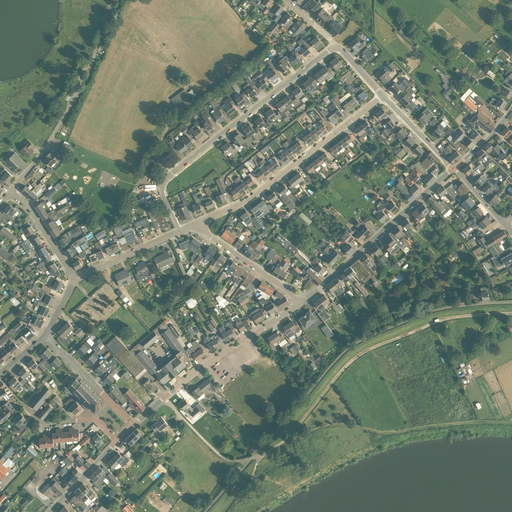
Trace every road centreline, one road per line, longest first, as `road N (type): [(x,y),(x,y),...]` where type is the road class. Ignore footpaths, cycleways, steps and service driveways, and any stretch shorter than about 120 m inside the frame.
road 1 (unclassified): [(248,462),(350,346),(439,309),(511,302)]
road 2 (residential): [(180,231),(163,191),(169,175),(336,46)]
road 3 (track): [(287,439),(368,350),(444,319),(511,314)]
road 4 (track): [(258,457),(329,424),(387,432),(511,424)]
road 5 (residential): [(197,224),(251,199),(383,96)]
road 6 (residential): [(10,192),(81,89),(114,0)]
road 7 (unclassified): [(302,300),(453,168)]
road 8 (residential): [(182,382),(302,300)]
road 9 (residential): [(302,300),(197,224)]
